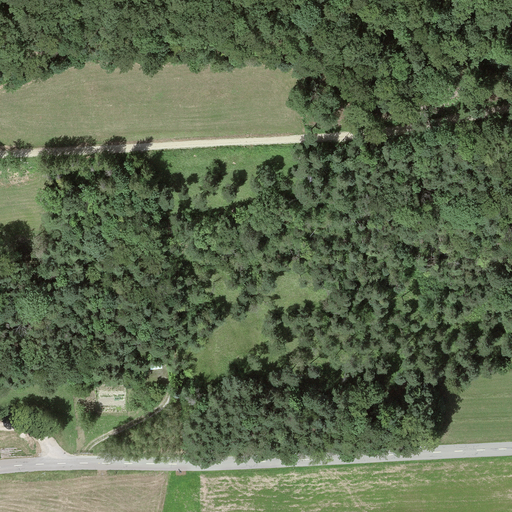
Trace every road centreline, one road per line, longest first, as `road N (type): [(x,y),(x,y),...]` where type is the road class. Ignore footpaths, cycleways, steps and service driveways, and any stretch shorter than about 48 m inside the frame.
road 1 (track): [(511,109),(353,135),(0,152)]
road 2 (tertiary): [(511,448),(0,467)]
road 3 (track): [(81,463),(93,442),(162,406),(167,381)]
